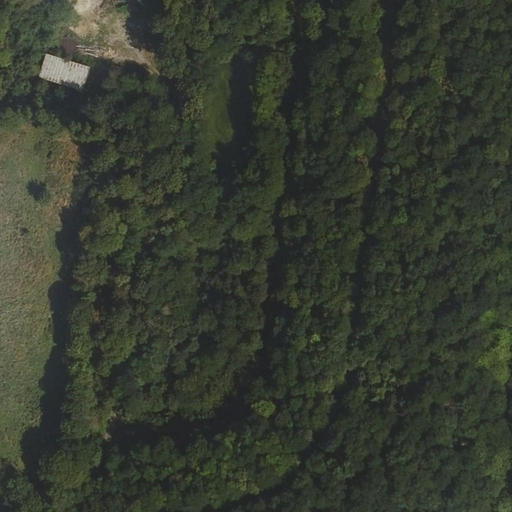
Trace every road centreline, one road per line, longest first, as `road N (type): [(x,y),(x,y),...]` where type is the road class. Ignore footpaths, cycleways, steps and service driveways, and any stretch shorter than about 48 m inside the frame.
road 1 (track): [(297,0),(300,80),(262,368),(246,405),(221,425),(152,430),(110,448)]
road 2 (track): [(110,448),(136,267),(173,147),(171,104),(160,73),(66,43)]
road 3 (track): [(472,511),(500,496),(511,368)]
